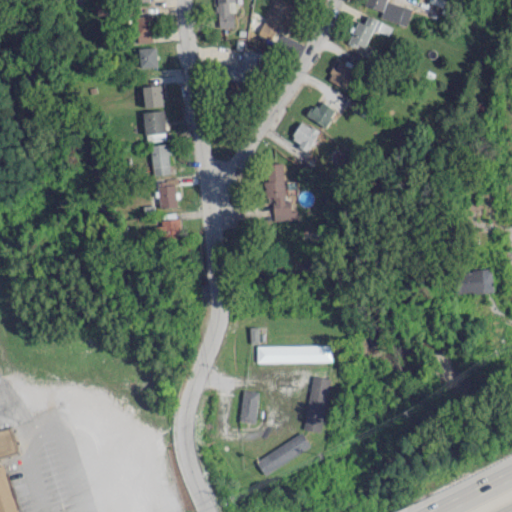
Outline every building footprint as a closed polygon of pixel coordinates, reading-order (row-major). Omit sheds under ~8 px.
[(217,0),(219,27),(235,26),(233,0),(217,0)] [(273,0),(259,33),(271,38),(277,25),(283,28),(292,7),(275,0),(273,0)] [(364,0),(363,5),(382,10),(380,17),(406,24),(411,7),(386,0),(364,0)] [(137,42),(153,41),(152,14),(136,15),(137,42)] [(364,48),(373,28),(389,35),(392,26),(368,15),(364,23),(358,20),(348,41),(364,48)] [(139,47),(140,67),(157,66),(156,46),(139,47)] [(249,80),(251,63),(256,64),(257,52),(242,50),(240,65),(223,63),(221,77),(249,80)] [(328,80),(348,86),(354,67),(335,60),(328,80)] [(144,106),(162,105),(162,84),(143,85),(144,106)] [(306,115),(326,125),(335,108),(321,101),(318,108),(311,104),(306,115)] [(165,133),(164,109),(145,110),(146,134),(165,133)] [(309,149),(318,129),(300,120),(291,140),(309,149)] [(170,173),(169,143),(151,144),(152,174),(170,173)] [(274,220),(297,219),(296,210),(290,210),(290,200),(284,200),(282,162),(265,163),(266,197),(273,197),(274,220)] [(157,179),(159,206),(176,206),(175,178),(157,179)] [(156,221),(158,240),(181,237),(178,218),(156,221)] [(494,291),(492,268),(455,271),(457,294),(494,291)] [(250,342),(259,342),(258,326),(250,326),(250,342)] [(332,344),(256,345),(257,361),(332,361),(332,344)] [(303,428),(320,431),(330,377),(313,374),(303,428)] [(239,420),(255,422),(258,390),(242,389),(239,420)] [(255,459),(264,473),(310,446),(302,431),(255,459)] [(0,511),(0,460),(6,459),(21,511),(0,511)]
